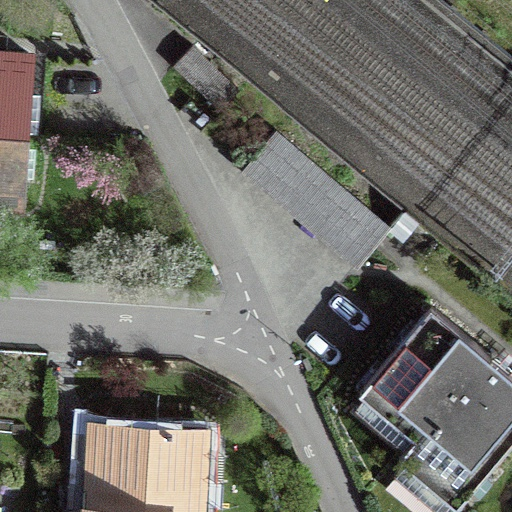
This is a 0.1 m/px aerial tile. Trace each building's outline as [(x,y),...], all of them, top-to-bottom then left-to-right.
[(193,44),(173,64),(220,108),(239,88),(193,44)] [(0,130),(21,132),(27,52),(0,50),(0,130)] [(390,226),(275,129),(241,168),(357,266),(390,226)] [(0,180),(19,182),(21,132),(0,130),(0,180)] [(511,373),(431,305),(359,390),(415,437),(398,456),(456,504),(511,438),(511,373)] [(88,506),(87,511),(173,511),(175,483),(199,484),(203,428),(130,424),(129,436),(94,433),(88,506)]
